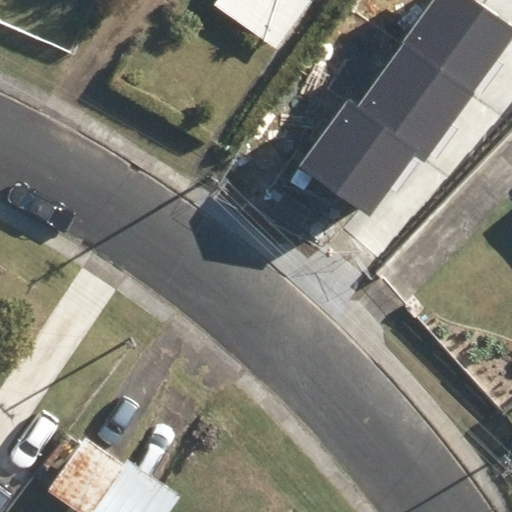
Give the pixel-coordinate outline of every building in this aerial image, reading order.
[(217,0),(215,4),(278,49),(313,0),(217,0)] [(511,28),(470,0),(431,0),(402,42),(473,91),(511,35),(511,28)] [(473,91),(402,42),(358,107),(416,153),(425,160),(475,92),(473,91)] [(416,153),(358,107),(348,99),(299,166),(370,216),(416,153)] [(171,511),(181,499),(130,461),(126,465),(85,437),(48,486),(83,511),(171,511)]
